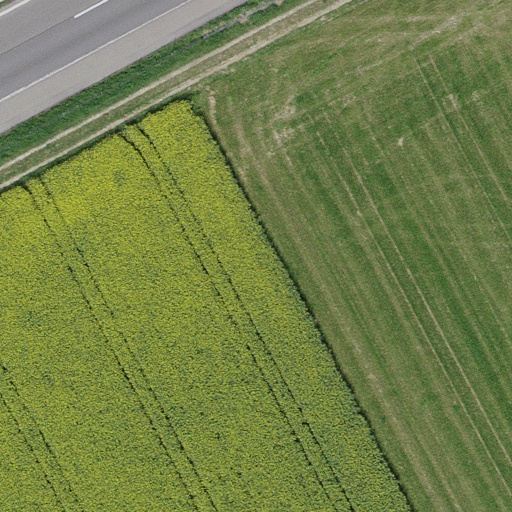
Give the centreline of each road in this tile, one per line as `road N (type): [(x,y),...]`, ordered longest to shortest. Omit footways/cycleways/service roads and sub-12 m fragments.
road 1 (track): [(0,190),(348,0)]
road 2 (motorway): [(0,57),(106,0)]
